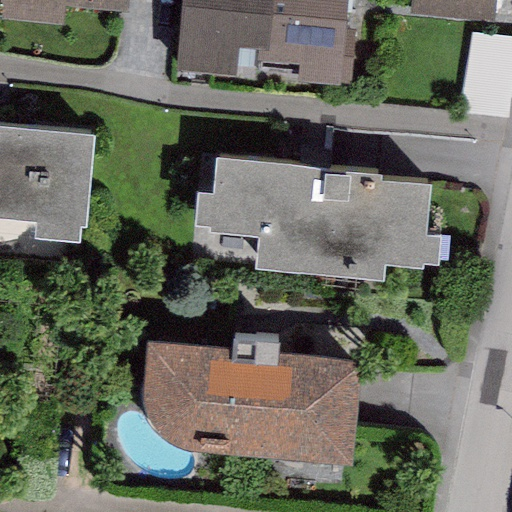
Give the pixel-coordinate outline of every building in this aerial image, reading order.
[(125,0),(0,0),(0,9),(0,14),(61,20),(63,1),(125,7),(125,0)] [(346,0),(180,0),(175,65),(349,82),(354,29),(343,28),(346,0)] [(493,0),(411,0),(410,11),(492,20),(493,0)] [(511,113),(511,34),(482,32),(474,110),(511,113)] [(92,112),(0,101),(0,231),(77,240),(92,112)] [(424,167),(211,138),(197,244),(409,273),(424,167)] [(341,356),(130,345),(125,451),(335,462),(341,356)]
